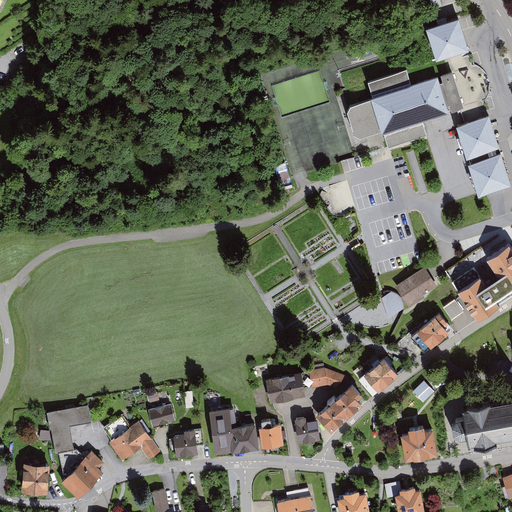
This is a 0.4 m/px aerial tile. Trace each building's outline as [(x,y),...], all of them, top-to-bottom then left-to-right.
[(469,46),(458,13),(424,23),(434,55),(435,57),(469,46)] [(463,105),(451,69),(440,73),(442,79),(438,81),(436,74),(409,82),(404,68),(367,81),(372,96),(349,104),(345,105),(346,110),(354,134),(355,138),(361,136),(379,130),(385,146),(425,133),(420,119),(448,110),(445,103),(449,102),(451,109),(463,105)] [(486,114),(456,124),(466,156),(472,154),(474,161),(468,163),(478,194),(508,184),(498,152),(494,154),(492,147),(496,146),(486,114)] [(474,317),(511,291),(511,259),(503,247),(488,257),(479,243),(441,268),(459,294),(447,301),(455,314),(467,306),(474,317)] [(436,283),(423,264),(394,283),(407,302),(436,283)] [(380,296),(387,316),(401,306),(401,301),(398,295),(394,291),(390,289),(380,296)] [(451,324),(439,310),(436,313),(435,312),(409,334),(423,351),(449,329),(447,327),(451,324)] [(371,394),(396,373),(381,355),(374,361),(370,356),(357,367),(362,373),(356,377),(371,394)] [(323,367),(264,377),(269,402),(304,396),(303,387),(325,383),(331,386),(344,374),(323,367)] [(426,379),(414,389),(424,400),(436,391),(426,379)] [(359,394),(350,383),(336,395),(350,411),(358,404),(354,399),(359,394)] [(190,389),(183,390),(185,406),(192,405),(190,389)] [(350,411),(336,395),(334,397),(332,394),(325,400),(328,403),(316,413),(330,429),(350,411)] [(487,401),(464,406),(464,409),(458,410),(460,417),(454,418),(446,420),(447,428),(449,435),(450,442),(456,441),(463,439),(464,447),(471,446),(472,449),(494,445),(494,441),(511,437),(511,400),(488,405),(487,401)] [(169,403),(147,408),(151,425),(173,420),(169,403)] [(88,421),(85,405),(47,412),(54,448),(59,447),(72,444),(68,425),(88,421)] [(209,429),(231,426),(230,419),(226,420),(225,409),(207,411),(209,429)] [(147,455),(157,448),(145,432),(148,430),(139,418),(128,426),(120,415),(104,426),(113,437),(110,439),(122,456),(139,443),(147,455)] [(299,443),(317,440),(313,415),(294,418),(295,423),(292,424),(293,431),(297,430),(299,443)] [(281,444),(278,423),(270,425),(268,417),(260,419),(261,427),(259,428),(262,447),(281,444)] [(255,445),(252,423),(231,426),(209,429),(213,451),(255,445)] [(410,432),(400,434),(405,460),(438,454),(433,428),(424,429),(423,424),(409,427),(410,432)] [(39,436),(50,437),(49,427),(40,426),(39,436)] [(201,443),(199,427),(183,428),(184,434),(174,435),(176,451),(195,449),(195,443),(201,443)] [(76,445),(72,444),(59,447),(62,469),(65,472),(60,477),(76,493),(101,467),(97,463),(102,457),(90,445),(83,452),(76,445)] [(25,459),(22,488),(45,489),(47,461),(38,460),(38,457),(34,457),(34,460),(25,459)] [(511,494),(511,472),(502,476),(505,486),(501,488),(504,497),(511,494)] [(400,486),(393,488),(398,511),(423,506),(418,483),(413,484),(412,480),(399,482),(400,486)] [(345,489),(338,491),(342,511),(350,511),(368,508),(364,486),(358,487),(357,482),(344,485),(345,489)] [(162,485),(150,488),(155,508),(167,505),(162,485)] [(327,511),(323,486),(287,492),(290,511),(327,511)]
